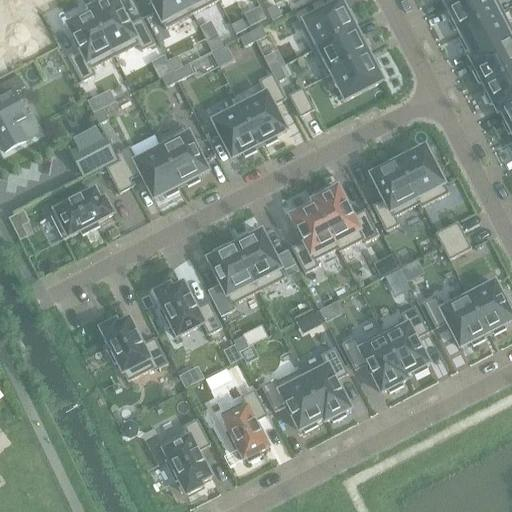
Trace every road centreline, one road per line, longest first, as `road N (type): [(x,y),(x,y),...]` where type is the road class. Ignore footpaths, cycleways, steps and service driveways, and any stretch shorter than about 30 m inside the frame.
road 1 (residential): [(434,99),(54,296)]
road 2 (residential): [(511,374),(235,511)]
road 3 (unknown): [(158,511),(70,310),(71,287)]
road 4 (residential): [(511,248),(434,99)]
